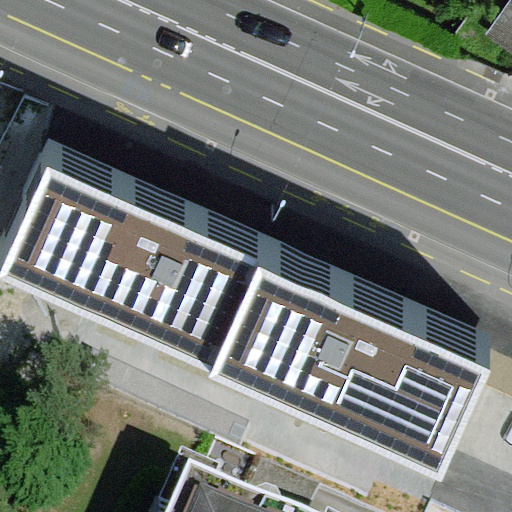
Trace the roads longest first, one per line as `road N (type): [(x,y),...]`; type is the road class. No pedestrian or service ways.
road 1 (residential): [(476,511),(1,308)]
road 2 (primary): [(511,191),(84,0)]
